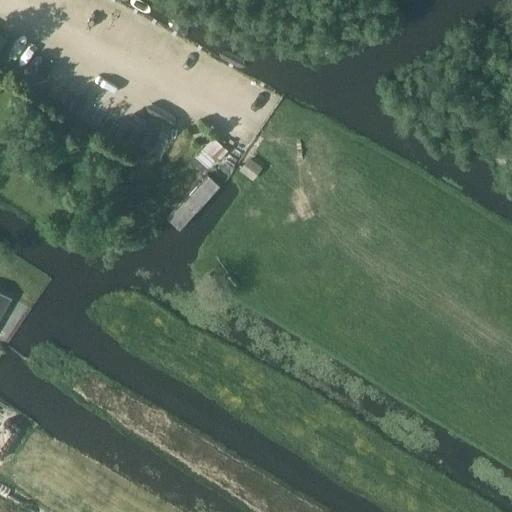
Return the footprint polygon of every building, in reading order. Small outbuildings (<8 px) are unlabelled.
[(214,134),(203,146),(216,158),(218,159),(229,147),(214,134)] [(209,165),(216,158),(203,146),(197,154),(209,165)] [(250,156),(241,169),(255,179),(264,167),(250,156)] [(207,177),(168,219),(182,231),(220,189),(207,177)] [(0,323),(13,301),(0,293),(0,323)]
